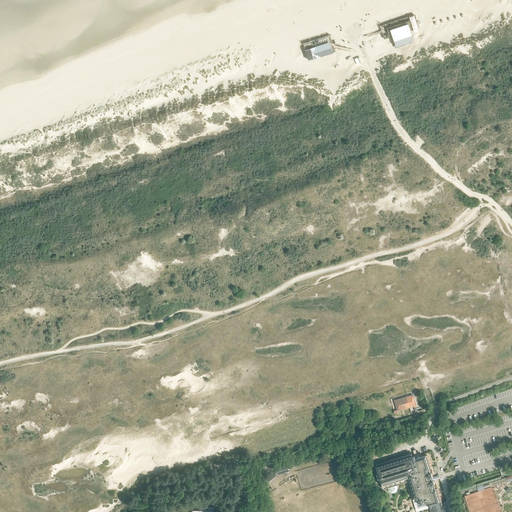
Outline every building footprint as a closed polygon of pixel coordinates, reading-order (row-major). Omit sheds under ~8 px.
[(396,46),(414,40),(408,24),(401,27),(400,25),(397,26),(398,27),(391,30),(396,46)] [(331,41),(306,48),(309,60),(334,52),(331,41)] [(407,397),(410,407),(414,406),(414,407),(417,407),(413,395),(407,397)] [(398,411),(410,407),(407,397),(395,401),(398,411)] [(396,440),(397,445),(411,441),(409,435),(400,438),(401,438),(396,440)] [(414,456),(412,457),(411,454),(376,465),(383,489),(409,481),(414,499),(415,499),(418,508),(428,505),(430,511),(444,511),(445,511),(443,507),(441,500),(437,489),(435,489),(434,484),(435,484),(434,480),(432,481),(431,477),(432,477),(431,473),(430,474),(429,469),(431,468),(427,455),(415,459),(414,456)]
